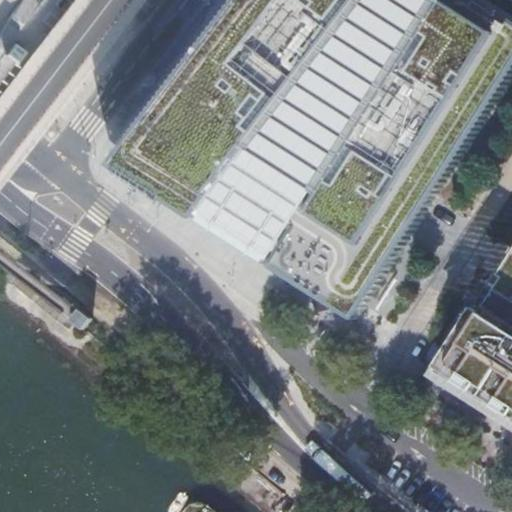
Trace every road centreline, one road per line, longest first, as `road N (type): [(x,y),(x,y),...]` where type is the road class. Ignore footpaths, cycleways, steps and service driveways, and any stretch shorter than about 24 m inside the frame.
road 1 (primary): [(0,186),(159,314),(243,414),(362,507)]
road 2 (residential): [(496,511),(272,337),(227,327)]
road 3 (primary): [(227,327),(181,272),(53,165)]
road 4 (primary): [(362,507),(227,327)]
road 5 (residential): [(53,165),(186,0)]
road 6 (residential): [(0,143),(109,0)]
